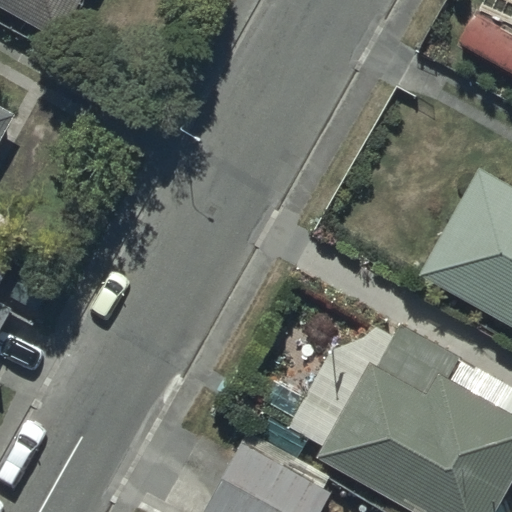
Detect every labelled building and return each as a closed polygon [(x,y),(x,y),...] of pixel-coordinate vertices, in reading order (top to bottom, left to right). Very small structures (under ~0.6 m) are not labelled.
[(1,0),(58,31),(76,0),(1,0)] [(0,134),(15,108),(0,99),(0,134)] [(511,183),(479,165),(421,267),(511,317),(511,183)] [(0,380),(10,363),(0,357),(0,328),(15,301),(0,292),(0,380)] [(511,378),(402,315),(393,331),(381,324),(331,347),(291,416),(328,437),(322,447),(435,511),(490,511),(511,474),(511,378)] [(314,511),(329,486),(242,437),(204,507),(212,511),(314,511)]
